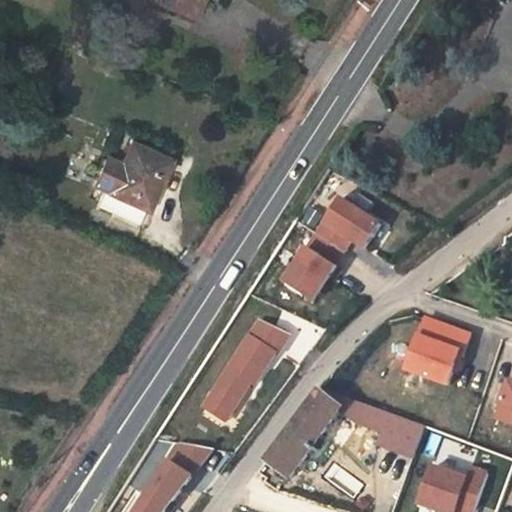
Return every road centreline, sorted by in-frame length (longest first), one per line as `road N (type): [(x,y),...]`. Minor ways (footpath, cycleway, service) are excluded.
road 1 (secondary): [(399,0),(86,476)]
road 2 (unclassified): [(511,204),(319,373),(230,486)]
